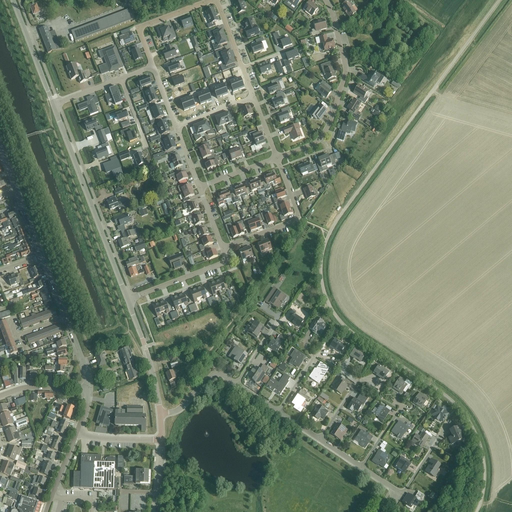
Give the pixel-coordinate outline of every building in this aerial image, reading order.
[(239,0),(233,0),(236,5),(235,6),(238,14),(245,12),(244,9),(246,8),(244,3),(242,4),(242,3),(241,3),(239,0)] [(287,0),(292,4),(289,8),(294,12),(297,7),(296,7),(299,3),(300,4),(302,0),(287,0)] [(346,14),(349,17),(356,13),(352,7),(354,6),(349,0),(342,5),(344,8),(343,9),(345,11),(344,12),(346,14)] [(303,10),(312,17),(315,13),(316,14),(318,10),(317,10),(318,9),(314,6),(315,5),(309,1),(303,10)] [(369,3),(360,9),(362,12),(372,5),(370,3),(369,3)] [(38,14),(39,17),(42,16),(39,10),(38,10),(36,6),(31,8),(34,16),(38,14)] [(214,9),(205,12),(210,24),(207,25),(209,29),(216,26),(214,23),(218,21),(214,9)] [(128,11),(72,32),(75,42),(86,38),(131,20),(128,11)] [(190,16),(180,20),(183,27),(192,23),(190,16)] [(247,29),(244,30),(248,39),(259,34),(256,26),(254,27),(252,20),(244,23),(247,29)] [(311,33),(311,36),(319,34),(319,31),(327,29),(324,20),(313,23),(315,29),(311,30),(312,33),(311,33)] [(39,30),(48,54),(61,49),(54,32),(49,33),(47,27),(39,30)] [(163,39),(168,37),(169,40),(176,38),(172,27),(169,28),(168,28),(163,30),(162,27),(157,29),(160,38),(163,37),(163,39)] [(214,37),(216,40),(224,37),(222,30),(215,33),(214,30),(207,32),(210,38),(214,37)] [(135,41),(133,36),(131,32),(119,37),(120,41),(123,40),(125,45),(135,41)] [(277,33),(273,35),(277,46),(281,45),(283,49),(292,46),(289,39),(282,41),(281,38),(279,39),(277,33)] [(322,43),(324,51),(328,50),(328,51),(332,50),(332,49),(335,48),(333,40),(327,41),(326,36),(319,38),(321,43),(322,43)] [(222,49),(220,45),(227,43),(224,37),(216,40),(217,43),(212,45),(215,51),(222,49)] [(251,46),(254,54),(264,50),(261,43),(264,42),(262,38),(255,41),(257,44),(251,46)] [(136,46),(128,49),(129,53),(132,52),(135,62),(142,59),(138,49),(137,49),(136,46)] [(167,51),(163,53),(166,60),(176,56),(174,49),(173,49),(171,46),(166,48),(167,51)] [(115,47),(102,52),(110,72),(122,67),(115,47)] [(222,57),(223,61),(232,57),(230,51),(223,53),(222,50),(215,53),(218,59),(222,57)] [(287,60),(283,61),(288,74),(292,72),(289,65),(292,64),(290,61),(299,57),(296,51),(285,55),(287,60)] [(225,64),(220,66),(222,72),(229,69),(228,66),(235,64),(232,57),(223,61),(225,64)] [(170,66),(167,67),(170,74),(181,70),(178,63),(182,61),(181,58),(171,62),(172,65),(170,66)] [(280,61),(276,62),(281,74),(284,73),(280,61)] [(324,76),(325,75),(327,81),(329,80),(330,82),(336,80),(335,78),(336,77),(334,72),(335,71),(331,62),(320,66),(324,76)] [(78,78),(80,84),(88,81),(84,72),(80,74),(76,63),(66,67),(71,80),(78,78)] [(268,63),(258,67),(261,74),(271,70),(268,63)] [(105,65),(99,67),(102,74),(108,72),(105,65)] [(373,88),(380,77),(376,74),(376,73),(373,71),(372,72),(371,71),(368,75),(369,76),(367,78),(361,74),(359,78),(364,81),(364,82),(373,88)] [(181,76),(172,79),(174,86),(184,83),(181,76)] [(149,77),(138,81),(141,88),(139,88),(141,91),(146,89),(145,86),(151,84),(149,77)] [(282,90),(279,83),(282,81),(281,78),(271,82),(272,85),(266,87),(269,95),(273,93),(276,92),(279,91),(282,90)] [(234,79),(229,81),(233,92),(238,90),(234,79)] [(234,79),(238,90),(244,88),(240,79),(235,81),(234,79)] [(224,85),(218,87),(222,97),(228,95),(225,87),(227,86),(225,80),(222,81),(224,85)] [(322,86),(317,91),(321,95),(321,96),(323,98),(324,98),(325,97),(326,98),(327,98),(328,98),(328,97),(328,96),(329,96),(329,95),(331,92),(328,90),(330,87),(323,81),(320,84),(322,86)] [(360,97),(359,100),(362,102),(365,104),(368,99),(365,97),(368,91),(358,85),(353,93),(360,97)] [(111,93),(105,96),(108,104),(114,101),(115,106),(122,103),(120,96),(121,96),(119,90),(118,91),(116,87),(109,90),(111,93)] [(218,87),(213,89),(217,99),(222,97),(218,87)] [(149,89),(142,92),(145,100),(156,96),(154,90),(150,92),(149,89)] [(202,91),(201,91),(206,103),(211,101),(207,90),(202,92),(202,91)] [(196,92),(193,93),(195,98),(198,97),(201,105),(206,103),(201,91),(196,93),(196,92)] [(190,96),(185,98),(189,109),(195,107),(192,99),(195,98),(193,93),(190,94),(190,96)] [(272,102),(275,109),(278,107),(279,107),(281,106),(284,105),(283,100),(285,99),(283,93),(275,96),(277,100),(272,102)] [(88,102),(78,106),(79,106),(80,110),(88,108),(91,115),(90,115),(90,116),(98,112),(92,96),(92,97),(88,98),(90,101),(88,102)] [(156,96),(145,100),(147,105),(158,101),(156,96)] [(185,98),(180,100),(184,111),(189,109),(185,98)] [(362,102),(359,100),(357,99),(355,101),(353,100),(350,106),(349,105),(347,109),(350,110),(348,113),(359,120),(361,117),(359,116),(361,114),(358,112),(360,109),(358,108),(360,105),(362,102)] [(309,114),(311,116),(311,119),(314,118),(316,120),(317,118),(319,120),(327,111),(320,105),(317,109),(314,107),(309,114)] [(162,112),(160,106),(149,111),(151,116),(162,112)] [(244,118),(246,117),(246,118),(249,117),(249,116),(253,114),(250,106),(247,108),(247,107),(244,109),(240,110),(244,118)] [(278,117),(280,123),(284,122),(287,121),(290,119),(288,115),(291,114),(288,108),(281,110),(283,115),(278,117)] [(126,111),(116,115),(118,122),(128,118),(126,111)] [(164,117),(162,112),(151,116),(153,121),(164,117)] [(228,113),(222,116),(225,125),(229,123),(230,126),(237,126),(234,119),(231,120),(228,113)] [(225,125),(222,116),(216,118),(218,125),(215,126),(218,133),(223,129),(222,126),(225,125)] [(98,127),(95,119),(84,123),(87,131),(95,128),(96,131),(102,129),(101,126),(98,127)] [(336,139),(343,142),(346,133),(350,134),(350,131),(354,132),(357,124),(348,121),(348,124),(344,123),(341,131),(339,131),(336,139)] [(155,127),(157,132),(168,128),(166,122),(155,127)] [(206,122),(200,124),(203,133),(207,132),(208,135),(214,134),(212,127),(209,128),(206,122)] [(203,133),(200,124),(194,127),(196,133),(193,134),(196,142),(201,138),(200,135),(203,133)] [(283,130),(285,134),(291,132),(294,140),(302,137),(299,129),(300,129),(298,124),(283,130)] [(170,133),(168,128),(157,132),(160,140),(167,137),(166,135),(170,133)] [(108,129),(98,133),(100,138),(105,136),(110,134),(108,129)] [(133,131),(129,133),(128,129),(119,132),(121,136),(126,134),(127,137),(128,137),(130,143),(137,140),(133,131)] [(254,139),(255,142),(263,138),(262,137),(263,137),(261,133),(257,134),(256,131),(249,134),(251,139),(254,139)] [(172,138),(161,143),(163,148),(174,144),(172,138)] [(263,138),(255,142),(252,142),(256,151),(262,149),(261,145),(265,144),(264,140),(263,138)] [(199,149),(201,154),(209,151),(208,148),(211,147),(210,145),(209,145),(208,142),(202,145),(203,148),(199,149)] [(109,155),(106,148),(109,147),(107,144),(101,146),(103,149),(95,152),(98,160),(109,155)] [(176,149),(174,144),(163,148),(165,153),(176,149)] [(233,149),(234,151),(237,159),(242,157),(241,153),(243,152),(241,146),(238,147),(237,146),(234,147),(233,149)] [(237,159),(234,151),(231,152),(230,150),(225,152),(228,158),(230,157),(232,161),(237,159)] [(210,154),(210,153),(209,151),(201,154),(203,159),(207,158),(208,161),(218,157),(217,155),(215,156),(213,153),(210,154)] [(128,152),(119,155),(121,161),(130,158),(128,152)] [(141,153),(133,156),(138,167),(145,164),(141,153)] [(172,169),(183,166),(179,156),(178,156),(177,153),(170,156),(173,163),(170,164),(170,165),(171,169),(172,169)] [(323,157),(327,169),(328,169),(332,167),(332,166),(335,165),(334,161),(341,158),(338,153),(329,157),(328,155),(323,157)] [(218,157),(208,161),(209,163),(205,165),(207,170),(218,166),(217,162),(219,161),(218,157)] [(328,169),(327,169),(323,157),(318,159),(320,163),(317,164),(320,173),(328,170),(328,169)] [(117,160),(104,165),(107,173),(118,169),(118,171),(115,172),(117,175),(122,174),(117,160)] [(298,167),(301,174),(307,172),(308,174),(315,172),(311,163),(309,164),(308,163),(298,167)] [(169,176),(170,179),(173,178),(174,181),(177,179),(178,183),(188,179),(186,173),(179,175),(178,172),(169,176)] [(274,174),(269,176),(272,185),(273,186),(281,183),(278,177),(275,178),(274,174)] [(265,182),(263,183),(265,189),(266,190),(268,189),(268,190),(270,189),(271,187),(270,186),(272,185),(269,176),(264,178),(265,182)] [(259,180),(254,182),(257,190),(259,189),(260,191),(265,189),(263,183),(260,184),(259,180)] [(250,187),(247,188),(250,194),(252,193),(252,191),(257,190),(254,182),(249,183),(250,187)] [(182,192),(183,194),(192,191),(190,186),(185,188),(184,185),(178,187),(180,193),(182,192)] [(243,185),(238,187),(241,195),(244,194),(245,196),(250,195),(250,194),(247,188),(245,189),(243,185)] [(307,200),(309,199),(309,200),(312,199),(311,198),(315,197),(311,186),(303,189),(307,200)] [(113,190),(114,192),(116,196),(124,193),(122,187),(113,190)] [(235,193),(232,194),(234,200),(235,201),(240,199),(239,196),(241,195),(238,187),(233,189),(235,193)] [(192,191),(183,194),(184,197),(181,198),(183,203),(190,200),(189,198),(194,196),(192,191)] [(228,191),(223,193),(226,201),(231,199),(233,204),(235,203),(235,201),(234,200),(232,194),(229,195),(228,191)] [(285,196),(286,196),(285,193),(284,193),(283,191),(272,196),(275,204),(281,202),(280,199),(286,197),(285,196)] [(220,199),(217,200),(219,206),(227,203),(226,201),(223,193),(218,195),(220,199)] [(107,203),(108,207),(109,207),(110,210),(118,207),(119,209),(122,208),(123,210),(131,207),(132,206),(130,201),(128,200),(125,201),(124,201),(117,204),(114,197),(111,199),(111,200),(107,202),(107,203)] [(183,205),(185,210),(188,209),(189,210),(190,213),(199,210),(197,203),(190,206),(189,203),(183,205)] [(281,209),(282,212),(290,209),(289,207),(290,206),(289,203),(288,204),(288,203),(282,206),(281,203),(275,205),(277,210),(281,209)] [(146,209),(139,211),(141,217),(148,215),(146,209)] [(290,209),(282,212),(283,215),(279,216),(281,222),(287,219),(286,217),(292,214),(293,213),(292,211),(291,211),(290,209)] [(231,210),(223,212),(225,219),(232,217),(231,210)] [(5,217),(0,219),(0,224),(2,223),(2,224),(7,222),(9,221),(19,217),(20,216),(18,213),(17,213),(17,212),(8,216),(9,218),(6,220),(5,217)] [(261,214),(263,220),(266,219),(268,225),(274,223),(271,215),(267,216),(266,212),(261,214)] [(127,224),(130,222),(128,215),(120,218),(120,216),(114,219),(116,224),(119,223),(120,226),(124,225),(124,226),(127,224)] [(188,218),(190,223),(192,222),(194,222),(195,226),(204,222),(202,216),(195,218),(194,215),(188,218)] [(256,220),(253,221),(256,230),(262,228),(259,222),(262,221),(260,215),(255,217),(256,220)] [(9,221),(7,222),(9,227),(10,227),(21,222),(20,218),(10,222),(9,221)] [(256,230),(253,221),(252,218),(243,221),(246,227),(248,226),(251,232),(256,230)] [(238,227),(235,228),(239,236),(244,234),(242,228),(245,227),(242,221),(237,223),(238,227)] [(21,222),(10,227),(11,231),(13,230),(17,229),(23,227),(21,222)] [(239,236),(235,228),(233,229),(230,224),(225,226),(228,234),(231,232),(233,238),(239,236)] [(13,230),(11,231),(13,236),(15,235),(17,234),(25,231),(23,227),(17,229),(13,230)] [(192,231),(194,236),(197,235),(199,235),(200,238),(209,235),(207,228),(200,231),(199,228),(192,231)] [(124,234),(126,239),(118,241),(121,249),(130,245),(128,238),(135,236),(133,230),(124,234)] [(13,236),(5,239),(6,241),(19,236),(20,238),(26,236),(25,231),(17,234),(15,235),(13,236)] [(19,239),(16,240),(18,244),(20,243),(28,240),(26,236),(20,238),(19,239)] [(199,246),(201,252),(208,249),(207,246),(213,244),(212,243),(213,243),(212,240),(211,241),(210,238),(202,241),(203,244),(199,246)] [(259,249),(261,253),(272,249),(268,239),(261,242),(262,243),(258,244),(258,245),(257,245),(258,249),(259,249)] [(145,248),(144,243),(134,246),(136,251),(145,248)] [(19,251),(12,253),(13,255),(17,254),(24,252),(31,249),(30,244),(22,247),(20,248),(19,249),(19,251)] [(240,256),(242,260),(253,256),(249,247),(243,249),(243,250),(239,251),(239,252),(238,253),(240,256)] [(24,252),(17,254),(18,257),(21,255),(22,258),(33,254),(31,249),(24,252)] [(208,257),(209,260),(218,257),(215,251),(209,253),(208,250),(202,252),(204,258),(208,257)] [(175,257),(175,256),(174,255),(172,255),(171,255),(170,256),(169,258),(170,259),(168,259),(172,268),(174,267),(175,270),(181,267),(180,264),(184,263),(181,254),(175,257)] [(129,263),(126,264),(128,268),(146,262),(144,257),(140,258),(141,261),(138,262),(136,257),(128,260),(129,263)] [(37,278),(42,276),(39,267),(31,270),(34,279),(30,281),(31,284),(38,281),(37,278)] [(128,270),(131,278),(144,273),(143,270),(138,272),(137,270),(136,271),(135,268),(128,270)] [(20,283),(21,287),(24,286),(22,279),(19,280),(17,275),(8,278),(11,286),(20,283)] [(221,280),(215,282),(218,291),(220,296),(225,294),(225,291),(226,291),(221,280)] [(33,288),(28,290),(29,294),(46,287),(44,281),(36,284),(32,286),(33,288)] [(218,291),(215,282),(209,284),(213,296),(216,295),(215,292),(218,291)] [(202,287),(196,289),(200,298),(203,297),(204,299),(207,298),(202,287)] [(40,292),(42,298),(49,295),(47,288),(37,292),(38,293),(40,292)] [(200,298),(196,289),(190,292),(194,303),(197,302),(197,300),(200,298)] [(265,301),(278,310),(285,298),(282,296),(282,295),(273,289),(265,301)] [(229,291),(226,292),(228,299),(229,298),(230,300),(232,299),(234,303),(237,301),(235,296),(232,297),(229,291)] [(184,294),(178,296),(181,305),(184,304),(185,307),(188,305),(184,294)] [(49,295),(42,298),(45,304),(52,301),(49,295)] [(181,305),(178,296),(171,299),(176,310),(179,309),(178,307),(181,305)] [(165,301),(159,303),(162,313),(166,311),(167,314),(170,313),(165,301)] [(162,313),(159,303),(153,306),(157,317),(160,316),(159,314),(162,313)] [(48,312),(51,319),(57,317),(55,309),(54,309),(53,306),(51,307),(52,310),(48,312)] [(45,312),(41,314),(44,322),(51,319),(48,312),(47,309),(44,310),(45,312)] [(290,321),(299,328),(303,321),(294,315),(296,312),(293,310),(290,315),(292,317),(290,321)] [(35,313),(33,314),(37,324),(44,322),(41,314),(36,316),(35,313)] [(32,318),(27,319),(30,327),(37,324),(33,314),(31,315),(32,318)] [(30,327),(27,319),(22,321),(21,318),(19,319),(23,330),(30,327)] [(317,331),(322,334),(327,326),(322,323),(323,322),(316,318),(309,329),(316,333),(317,331)] [(262,333),(265,329),(255,322),(248,332),(256,338),(260,332),(262,333)] [(61,324),(54,327),(57,335),(56,335),(57,337),(61,335),(60,333),(61,333),(62,335),(64,335),(63,332),(61,324)] [(56,335),(57,335),(54,327),(47,330),(51,339),(52,339),(51,337),(56,335)] [(47,330),(40,332),(43,340),(48,338),(48,340),(51,339),(47,330)] [(40,332),(33,335),(36,342),(37,345),(39,344),(38,342),(43,340),(40,332)] [(36,342),(33,335),(26,337),(30,347),(32,347),(31,344),(36,342)] [(282,347),(285,343),(279,339),(279,340),(277,343),(273,340),(268,347),(276,353),(281,347),(282,347)] [(334,349),(340,353),(345,346),(335,339),(330,348),(333,350),(334,349)] [(51,352),(63,349),(62,348),(67,346),(65,340),(57,343),(58,347),(52,349),(51,348),(46,350),(47,353),(51,352)] [(16,347),(9,350),(11,356),(18,353),(16,347)] [(67,354),(66,348),(63,349),(51,352),(47,353),(48,356),(58,354),(58,357),(67,354)] [(120,351),(126,368),(131,366),(130,364),(132,364),(134,364),(130,354),(133,353),(131,349),(129,350),(128,348),(120,351)] [(229,357),(241,365),(247,356),(236,348),(229,357)] [(354,358),(360,362),(365,355),(355,348),(350,356),(353,359),(354,358)] [(292,367),(293,365),(294,364),(299,367),(301,364),(301,363),(305,357),(295,350),(291,357),(293,358),(289,365),(292,367)] [(315,369),(310,376),(309,378),(319,384),(329,369),(321,363),(316,370),(315,369)] [(131,366),(126,368),(130,381),(139,378),(138,376),(140,376),(139,371),(137,372),(134,364),(132,364),(130,364),(131,366)] [(256,383),(256,382),(256,383),(257,383),(258,383),(259,383),(259,382),(260,382),(265,374),(265,373),(268,368),(263,365),(260,370),(256,367),(254,370),(253,370),(251,373),(252,373),(249,378),(256,383)] [(373,373),(384,380),(389,372),(378,366),(373,373)] [(19,367),(19,369),(14,370),(15,385),(20,385),(20,380),(26,380),(26,367),(19,367)] [(57,373),(57,374),(58,375),(59,375),(60,375),(61,375),(61,374),(61,373),(65,373),(65,367),(45,367),(45,370),(57,370),(57,373)] [(33,368),(30,368),(26,368),(26,371),(30,371),(30,375),(26,375),(26,380),(37,380),(37,371),(34,371),(33,371),(33,368)] [(173,371),(166,374),(169,381),(170,384),(171,387),(176,386),(175,383),(176,382),(175,379),(176,379),(173,371)] [(332,389),(341,395),(347,386),(343,384),(344,381),(339,377),(337,380),(338,380),(332,389)] [(282,378),(278,383),(271,379),(269,383),(270,384),(270,386),(269,388),(274,391),(275,389),(281,394),(289,382),(282,378)] [(407,380),(405,382),(400,378),(393,388),(402,394),(406,387),(409,388),(412,383),(407,380)] [(308,402),(309,399),(305,396),(307,394),(301,390),(299,393),(298,395),(297,395),(292,403),(295,406),(293,408),(300,413),(303,408),(301,407),(305,400),(308,402)] [(47,399),(47,401),(50,401),(50,399),(53,399),(53,393),(45,393),(45,392),(38,392),(38,395),(45,395),(45,399),(47,399)] [(413,403),(421,409),(427,400),(422,396),(423,395),(420,393),(413,403)] [(349,406),(347,409),(352,411),(353,409),(358,412),(362,405),(363,406),(368,398),(361,394),(359,397),(360,398),(358,401),(354,399),(349,406)] [(26,397),(17,400),(19,406),(26,404),(26,397)] [(19,406),(17,400),(14,401),(16,407),(11,409),(12,412),(17,410),(16,407),(19,406)] [(390,411),(384,407),(385,405),(382,402),(380,405),(377,409),(375,408),(372,413),(374,414),(373,415),(380,419),(379,420),(383,423),(390,411)] [(60,405),(59,409),(66,411),(72,414),(75,408),(68,405),(67,408),(60,405)] [(324,420),(328,413),(318,406),(311,416),(312,417),(311,418),(311,419),(316,422),(317,422),(318,421),(320,417),(324,420)] [(100,425),(100,426),(102,427),(102,425),(108,427),(113,411),(101,407),(96,423),(100,425)] [(145,426),(145,417),(143,416),(143,407),(127,407),(127,413),(124,413),(124,412),(116,412),(116,416),(115,416),(115,426),(117,426),(117,427),(121,427),(121,426),(142,426),(142,432),(145,432),(145,426)] [(439,420),(443,423),(447,416),(444,414),(445,413),(441,410),(441,409),(437,407),(431,415),(435,418),(434,419),(438,421),(439,420)] [(66,411),(59,409),(58,411),(62,413),(61,414),(64,415),(63,417),(70,420),(72,414),(66,411)] [(0,415),(0,416),(2,421),(11,418),(9,412),(0,415)] [(11,418),(2,421),(4,427),(13,424),(15,423),(13,418),(11,418)] [(52,424),(66,430),(69,423),(63,421),(61,424),(53,421),(52,424)] [(409,428),(406,426),(399,422),(391,433),(401,439),(409,428)] [(66,430),(52,424),(51,427),(57,430),(56,431),(57,433),(58,433),(64,436),(66,430)] [(331,434),(340,441),(347,430),(337,424),(335,427),(336,427),(331,434)] [(449,438),(452,444),(464,439),(458,427),(450,431),(453,436),(449,438)] [(5,431),(8,437),(18,433),(16,428),(14,428),(5,431)] [(359,445),(365,449),(369,442),(372,438),(361,431),(355,441),(353,443),(358,446),(359,445)] [(18,433),(8,437),(10,443),(18,440),(19,441),(21,440),(18,433)] [(412,441),(422,448),(429,437),(423,433),(420,437),(416,435),(412,441)] [(47,437),(46,440),(52,442),(60,445),(62,439),(56,437),(55,440),(47,437)] [(52,442),(46,440),(44,443),(52,446),(51,449),(57,452),(60,445),(52,442)] [(10,446),(8,451),(17,455),(19,456),(22,448),(19,447),(19,449),(10,446)] [(47,450),(42,448),(41,451),(44,452),(44,454),(48,456),(47,459),(53,461),(56,455),(49,453),(46,452),(47,450)] [(390,458),(384,454),(386,451),(382,448),(380,451),(379,451),(376,455),(377,455),(372,462),(378,466),(379,465),(383,468),(390,458)] [(14,461),(18,461),(20,456),(19,456),(17,455),(8,451),(5,457),(14,461)] [(73,488),(94,489),(95,463),(94,463),(95,456),(81,455),(81,473),(75,472),(74,477),(73,488)] [(95,463),(94,489),(118,489),(119,486),(119,484),(119,479),(114,479),(115,463),(115,458),(112,458),(110,457),(108,458),(107,458),(107,463),(101,463),(101,456),(95,456),(94,463),(95,463)] [(401,457),(399,460),(399,459),(394,467),(404,473),(406,470),(407,470),(411,464),(403,459),(401,457)] [(436,471),(440,466),(431,460),(429,463),(432,464),(430,467),(429,466),(425,472),(435,478),(438,472),(436,471)] [(4,461),(2,467),(12,471),(15,466),(14,466),(13,465),(4,461)] [(43,468),(50,471),(52,465),(46,462),(43,468)] [(22,466),(16,464),(15,467),(22,469),(20,474),(23,475),(26,468),(22,466)] [(12,471),(2,467),(0,471),(0,472),(8,476),(10,476),(12,471)] [(31,472),(37,474),(38,472),(48,476),(50,471),(43,468),(42,471),(39,470),(38,471),(31,468),(30,472),(31,472)] [(124,476),(124,484),(140,485),(140,483),(148,484),(148,471),(146,471),(140,471),(140,470),(136,470),(136,477),(124,476)] [(37,486),(38,484),(44,487),(46,480),(36,476),(36,477),(34,476),(33,478),(34,480),(32,484),(37,486)] [(0,484),(2,485),(1,488),(5,489),(6,487),(8,481),(0,477),(0,484)] [(29,494),(28,498),(34,500),(35,497),(40,499),(42,492),(39,491),(40,489),(32,486),(31,490),(33,491),(32,495),(29,494)] [(34,500),(28,498),(10,491),(8,496),(6,495),(5,498),(4,498),(2,503),(13,507),(11,511),(37,511),(41,502),(39,502),(39,501),(34,500)] [(408,494),(402,503),(406,505),(406,507),(410,510),(412,506),(415,508),(420,499),(422,500),(424,496),(418,492),(416,496),(414,498),(408,494)]
